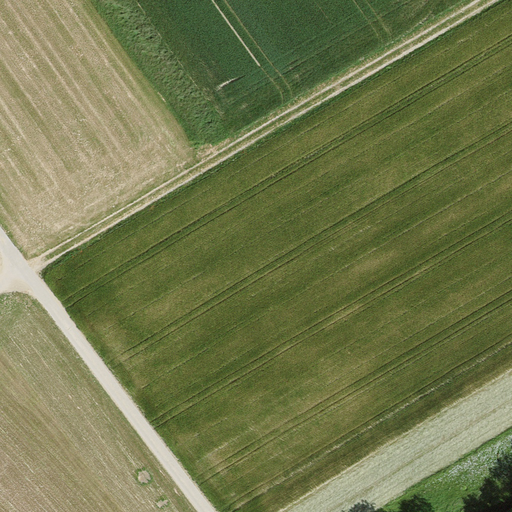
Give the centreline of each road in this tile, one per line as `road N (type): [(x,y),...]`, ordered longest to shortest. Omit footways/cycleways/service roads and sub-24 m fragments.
road 1 (track): [(489,0),(0,284)]
road 2 (track): [(208,511),(0,238)]
